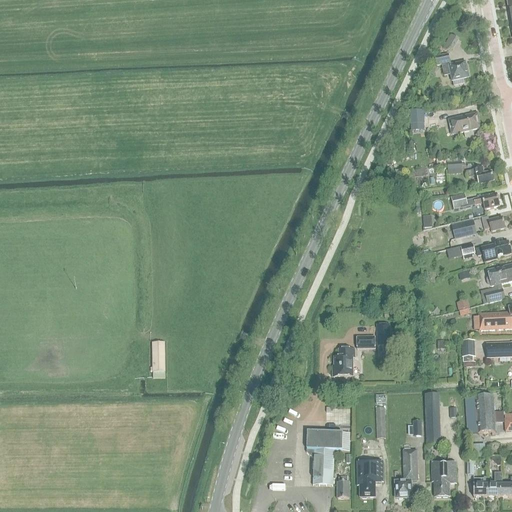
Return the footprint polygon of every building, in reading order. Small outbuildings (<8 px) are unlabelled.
[(451,35),(448,40),(455,44),(458,40),(451,35)] [(450,67),(448,55),(434,58),(436,68),(441,67),(443,77),(451,76),(452,82),(468,79),(464,64),(450,67)] [(423,112),(409,112),(410,126),(410,132),(424,131),(424,125),(423,112)] [(480,130),(477,115),(448,121),(451,136),(480,130)] [(468,170),(467,160),(446,161),(447,171),(468,170)] [(484,175),(482,168),(473,170),(473,171),(465,173),(467,179),(476,177),(478,186),(493,183),(491,173),(484,175)] [(464,195),(450,198),(453,211),(460,209),(458,203),(466,201),(464,195)] [(466,201),(458,203),(460,209),(460,210),(482,205),(484,211),(499,208),(496,195),(481,199),(481,198),(466,202),(466,201)] [(488,222),(487,219),(482,220),(484,230),(490,229),(490,233),(504,230),(502,219),(488,222)] [(476,236),(473,221),(451,226),(454,241),(476,236)] [(511,255),(508,243),(493,246),(493,247),(476,251),(477,258),(482,256),(484,264),(496,261),(496,259),(511,255)] [(460,248),(450,250),(453,260),(462,257),(463,257),(472,255),(474,255),(472,245),(460,248)] [(511,282),(511,266),(487,272),(487,277),(486,278),(486,281),(487,285),(488,287),(491,288),(497,287),(498,292),(484,295),(487,305),(504,301),(501,286),(511,282)] [(468,300),(458,303),(462,316),(472,313),(468,300)] [(477,318),(474,321),(475,329),(477,331),(480,331),(480,332),(511,330),(511,324),(511,322),(511,305),(508,306),(508,309),(509,315),(479,316),(479,318),(477,318)] [(378,326),(378,347),(390,347),(390,326),(378,326)] [(356,351),(375,351),(375,338),(356,338),(356,351)] [(475,358),(474,341),(461,342),(462,359),(475,358)] [(149,372),(163,372),(163,343),(151,343),(151,368),(149,368),(149,372)] [(511,344),(486,346),(487,359),(511,358),(511,344)] [(354,359),(354,351),(338,351),(338,358),(334,358),(334,368),(332,368),(332,378),(353,378),(352,359),(354,359)] [(440,447),(438,396),(425,396),(427,447),(440,447)] [(494,433),(492,398),(475,399),(477,434),(494,433)] [(464,400),(466,435),(476,435),(474,399),(464,400)] [(384,409),(375,409),(376,440),(385,440),(384,409)] [(511,415),(503,416),(504,422),(505,433),(511,432),(511,415)] [(421,423),(412,423),(413,438),(421,438),(421,423)] [(342,434),(306,433),(306,454),(312,459),(313,459),(312,487),(332,487),(333,452),(341,453),(342,434)] [(486,456),(486,444),(475,445),(475,456),(486,456)] [(417,482),(416,452),(402,453),(404,483),(394,483),(395,500),(397,500),(399,500),(402,500),(403,499),(411,499),(411,483),(417,482)] [(500,467),(500,457),(491,458),(491,461),(497,467),(500,467)] [(382,484),(382,463),(357,464),(357,487),(359,487),(359,499),(361,499),(362,500),(366,500),(367,499),(375,499),(374,484),(382,484)] [(456,485),(455,463),(431,464),(431,484),(434,484),(434,499),(449,499),(449,485),(456,485)] [(494,487),(488,487),(486,487),(486,499),(500,499),(500,487),(502,487),(501,479),(500,479),(500,475),(494,475),(494,487)] [(347,484),(347,478),(338,478),(338,484),(336,484),(336,500),(349,500),(349,484),(347,484)] [(500,487),(500,499),(511,498),(511,478),(510,479),(510,487),(502,487),(500,487)] [(473,499),(486,499),(486,487),(488,487),(488,479),(483,479),(483,480),(473,480),(473,487),(473,499)]
